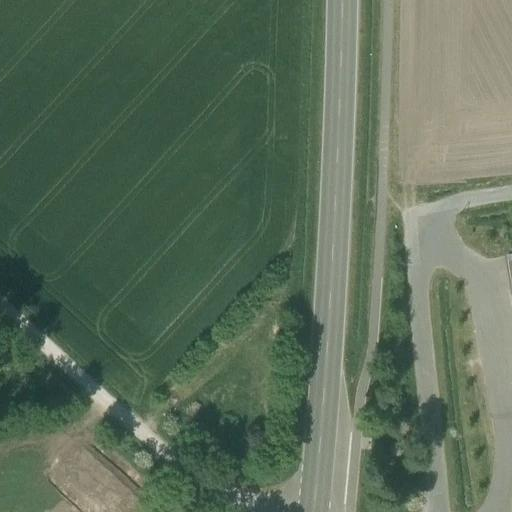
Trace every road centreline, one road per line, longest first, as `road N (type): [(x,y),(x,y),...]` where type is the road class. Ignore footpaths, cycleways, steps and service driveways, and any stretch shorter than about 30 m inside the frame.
road 1 (primary): [(307,511),(341,0)]
road 2 (unclassified): [(511,191),(426,217),(414,250),(444,511)]
road 3 (unclassified): [(269,511),(202,480),(129,426),(0,307)]
road 4 (unknown): [(416,265),(452,257),(475,267),(502,445)]
